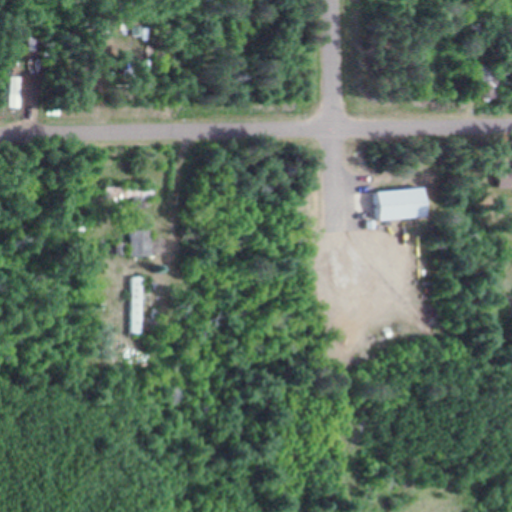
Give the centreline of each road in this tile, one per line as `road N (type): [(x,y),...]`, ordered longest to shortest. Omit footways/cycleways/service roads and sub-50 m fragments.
road 1 (residential): [(511,129),(0,135)]
road 2 (residential): [(332,224),(327,0)]
